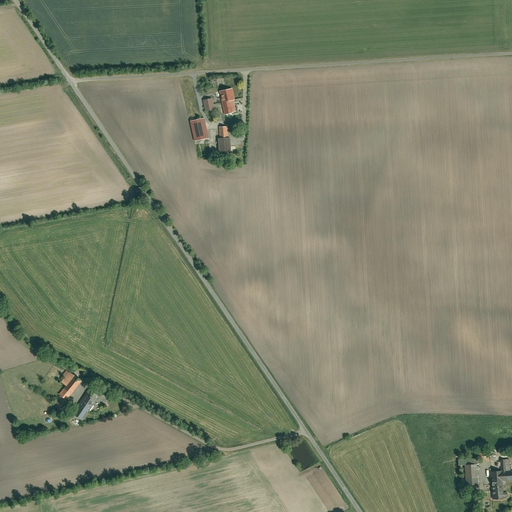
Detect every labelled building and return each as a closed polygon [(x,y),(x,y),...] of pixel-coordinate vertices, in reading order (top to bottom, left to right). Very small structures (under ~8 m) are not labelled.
[(232,88),(220,91),(225,114),(233,112),(233,111),(236,110),(233,99),(235,99),(232,88)] [(212,98),(203,100),(206,110),(214,108),(212,98)] [(204,118),(191,121),(195,139),(208,136),(204,118)] [(219,126),(220,138),(228,138),(227,126),(219,126)] [(220,138),(219,138),(220,152),(231,151),(230,137),(228,138),(220,138)] [(71,391),(80,378),(67,369),(63,374),(65,376),(62,380),(67,384),(65,386),(71,391)] [(71,391),(65,386),(62,390),(63,392),(60,394),(65,397),(71,391)] [(101,393),(91,388),(72,413),(83,420),(101,393)] [(65,397),(60,394),(58,397),(60,399),(55,403),(61,406),(68,399),(65,397)] [(511,458),(502,459),(503,470),(511,470),(511,458)] [(478,463),(466,464),(467,477),(479,477),(478,463)] [(503,470),(493,471),(495,498),(505,498),(505,496),(509,496),(508,491),(504,492),(504,480),(511,478),(511,469),(511,470),(503,470)]
